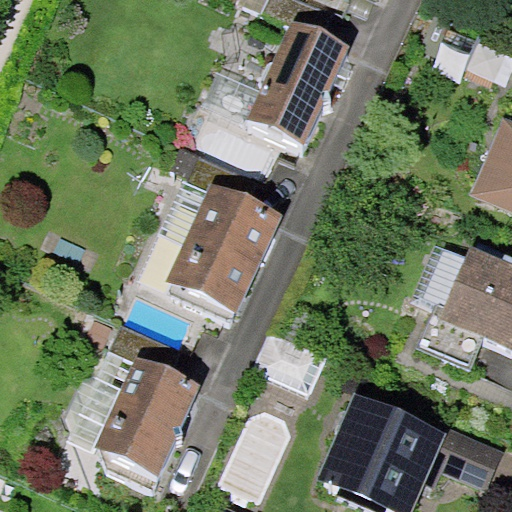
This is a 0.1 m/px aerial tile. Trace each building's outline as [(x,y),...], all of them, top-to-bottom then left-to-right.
[(343,65),(292,39),(242,136),(293,162),(343,65)] [(511,133),(501,129),(468,211),(511,228),(511,133)] [(275,236),(206,203),(160,299),(229,332),(275,236)] [(511,366),(511,286),(465,265),(434,333),(511,368),(511,366)] [(189,401),(127,376),(89,468),(150,493),(189,401)] [(416,511),(442,455),(348,413),(312,496),(348,511),(416,511)]
